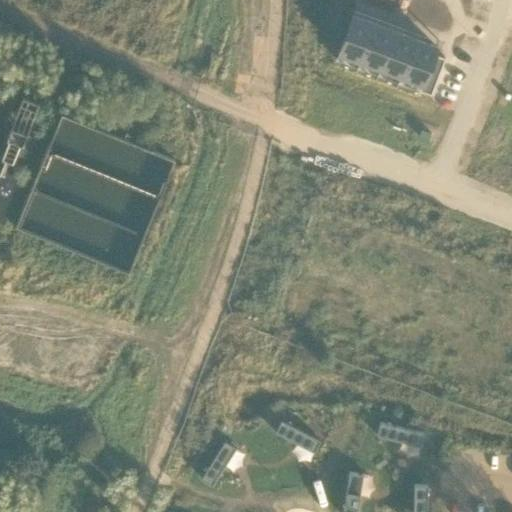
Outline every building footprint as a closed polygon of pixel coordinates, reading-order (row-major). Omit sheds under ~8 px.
[(352,14),(338,50),(359,58),(373,22),(352,14)] [(373,22),(359,58),(379,65),(393,29),(373,22)] [(393,29),(379,65),(400,73),(414,37),(393,29)] [(414,37),(400,73),(421,81),(422,80),(426,70),(429,61),(433,52),(436,45),(414,37)] [(433,52),(429,61),(441,66),(445,57),(433,52)] [(429,61),(426,70),(437,75),(441,66),(429,61)] [(426,70),(422,80),(434,84),(437,75),(426,70)] [(421,81),(418,89),(430,94),(434,84),(422,80),(421,81)] [(0,216),(17,176),(0,169),(0,216)] [(260,198),(252,230),(310,245),(315,226),(281,217),(285,204),(260,198)] [(320,213),(317,223),(329,226),(331,216),(320,213)] [(337,218),(322,277),(355,285),(364,250),(349,247),(355,223),(337,218)] [(249,236),(247,248),(256,250),(259,239),(249,236)] [(452,275),(446,292),(454,295),(503,311),(511,284),(511,278),(479,268),(475,282),(452,275)] [(231,307),(225,331),(258,339),(273,281),(255,276),(245,311),(231,307)] [(446,292),(442,303),(450,306),(454,295),(446,292)] [(338,307),(335,320),(345,323),(348,310),(338,307)] [(439,311),(432,333),(446,338),(434,373),(452,379),(455,369),(471,321),(439,311)] [(276,344),(275,345),(310,354),(314,340),(337,346),(342,328),(284,313),(278,335),(276,344)] [(265,332),(263,341),(276,344),(278,335),(265,332)] [(511,363),(480,353),(470,384),(505,395),(509,382),(511,383),(511,363)] [(452,379),(462,382),(465,372),(455,369),(452,379)] [(281,418),(274,431),(314,451),(320,439),(281,418)] [(380,421),(377,434),(420,445),(423,432),(380,421)] [(224,439),(200,477),(212,484),(236,447),(224,439)] [(349,471),(342,511),(356,511),(363,474),(349,471)] [(413,484),(412,511),(426,511),(427,484),(413,484)]
